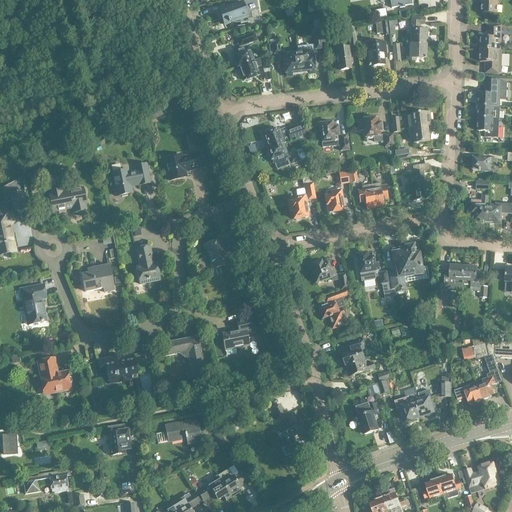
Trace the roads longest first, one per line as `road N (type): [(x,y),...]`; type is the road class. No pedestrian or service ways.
road 1 (residential): [(53,261),(82,331),(132,331),(178,309),(178,237),(187,220),(253,197)]
road 2 (residential): [(220,110),(455,81)]
road 3 (secondary): [(337,480),(511,424)]
road 4 (residential): [(449,212),(274,247)]
road 5 (residential): [(318,381),(274,247)]
road 6 (unclassified): [(54,432),(188,406)]
road 7 (residential): [(188,406),(318,381)]
road 8 (residential): [(449,212),(455,81)]
